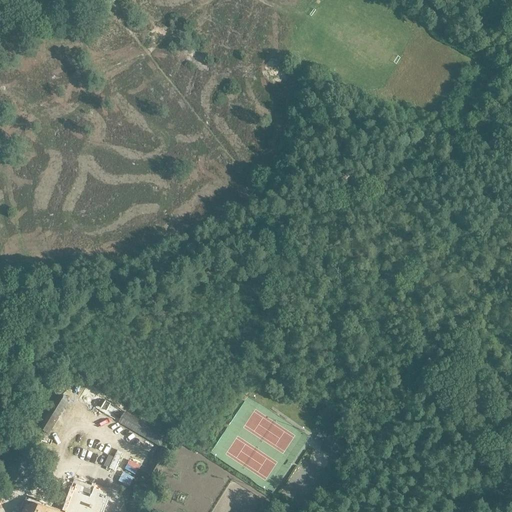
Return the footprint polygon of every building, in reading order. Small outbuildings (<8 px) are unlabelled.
[(86,389),(80,400),(161,448),(167,436),(86,389)] [(49,435),(69,403),(70,401),(59,395),(58,396),(38,429),(49,435)] [(347,444),(341,440),(331,434),(321,449),(337,459),(347,444)] [(263,486),(275,483),(269,455),(255,458),(252,445),(237,448),(243,474),(253,472),(255,480),(261,479),(263,486)] [(156,480),(172,453),(162,447),(146,473),(156,480)] [(77,485),(74,493),(67,511),(47,511),(36,508),(35,508),(33,508),(31,509),(29,510),(28,511),(27,511),(100,511),(107,494),(94,489),(91,499),(89,498),(91,491),(82,488),(83,487),(77,485)]
